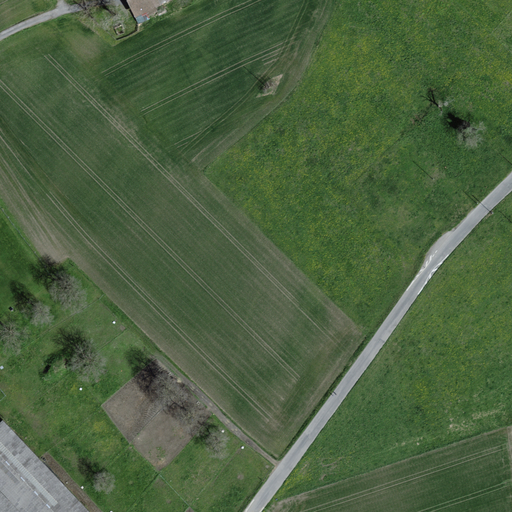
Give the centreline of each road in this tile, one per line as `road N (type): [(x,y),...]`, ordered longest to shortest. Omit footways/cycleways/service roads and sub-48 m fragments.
road 1 (unclassified): [(511,180),(435,260),(251,511)]
road 2 (unknown): [(265,493),(184,387),(129,336),(79,337),(26,355)]
road 3 (track): [(121,5),(69,9),(0,36)]
